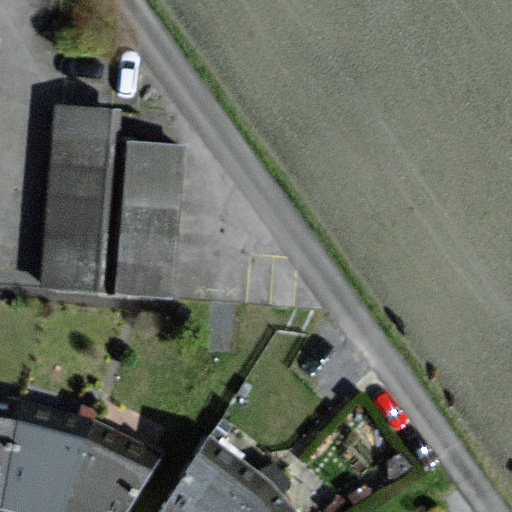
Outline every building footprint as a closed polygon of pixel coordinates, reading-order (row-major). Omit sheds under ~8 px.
[(116,112),(59,107),(46,284),(102,288),(116,112)] [(182,148),(133,144),(121,290),(170,294),(182,148)] [(0,507),(2,508),(23,402),(0,398),(0,507)] [(17,511),(65,511),(98,422),(23,402),(2,508),(17,511)] [(124,511),(160,451),(98,422),(65,511),(124,511)] [(165,511),(244,511),(270,483),(213,440),(165,511)] [(296,511),(270,483),(244,511),(296,511)]
